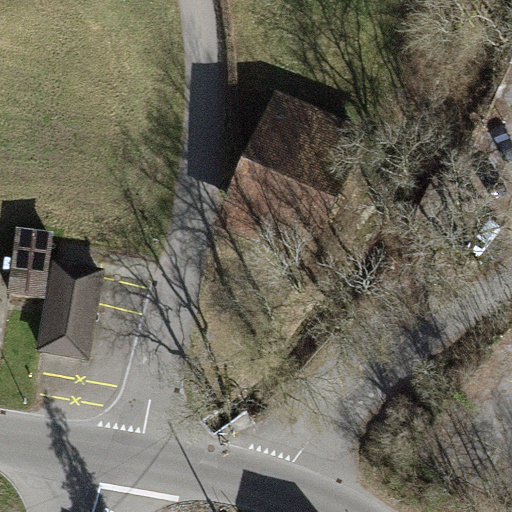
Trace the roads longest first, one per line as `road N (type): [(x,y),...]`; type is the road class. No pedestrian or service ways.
road 1 (residential): [(196,0),(206,94),(199,181),(147,424),(125,461)]
road 2 (unclassified): [(511,282),(325,462),(310,499)]
road 3 (tertiary): [(125,461),(310,499)]
road 4 (tertiary): [(0,441),(125,461)]
